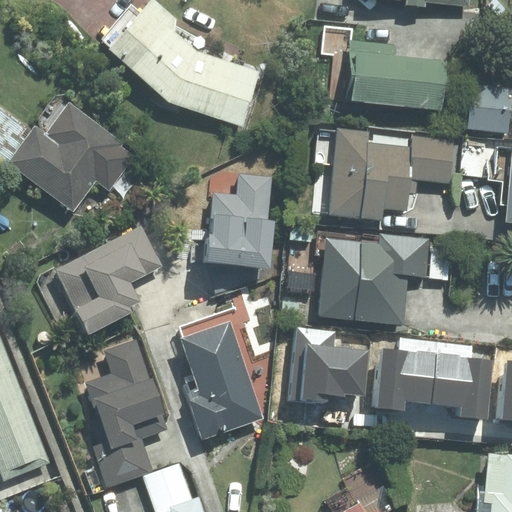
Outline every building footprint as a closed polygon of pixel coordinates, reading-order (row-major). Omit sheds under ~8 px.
[(176,18),(148,0),(106,46),(166,101),(244,129),(258,73),(199,56),(173,36),(176,18)] [(378,0),(405,2),(405,7),(425,9),(425,4),(469,8),(470,0),(378,0)] [(400,46),(348,44),(346,107),(441,110),(443,61),(399,60),(400,46)] [(511,85),(470,81),(465,131),(507,135),(511,85)] [(137,153),(67,103),(44,136),(33,128),(5,166),(73,215),(95,185),(108,194),(137,153)] [(370,132),(334,130),(328,217),(383,221),(384,212),(407,214),(409,183),(450,186),(453,140),(410,137),(409,149),(369,146),(370,132)] [(511,144),(510,144),(503,226),(511,226),(511,144)] [(267,223),(270,178),(234,175),(233,197),(211,196),(207,265),(269,271),(272,223),(267,223)] [(164,267),(142,226),(54,271),(88,338),(131,316),(128,311),(140,305),(130,285),(164,267)] [(427,279),(428,238),(377,235),(377,245),(324,242),(320,319),(405,323),(407,278),(427,279)] [(266,419),(227,324),(180,343),(201,395),(183,403),(200,446),(266,419)] [(170,430),(135,338),(100,351),(109,375),(84,384),(96,473),(104,493),(155,475),(142,441),(170,430)] [(52,467),(0,342),(0,480),(2,486),(52,467)] [(452,365),(410,363),(408,394),(422,395),(421,416),(463,417),(465,379),(452,379),(452,365)] [(511,511),(511,455),(486,452),(484,487),(477,486),(475,511),(511,511)] [(179,467),(143,481),(155,511),(203,511),(199,498),(191,500),(179,467)] [(380,489),(340,511),(388,511),(392,510),(380,489)]
